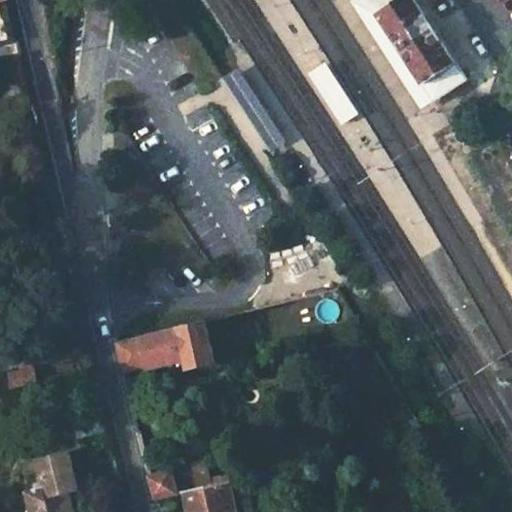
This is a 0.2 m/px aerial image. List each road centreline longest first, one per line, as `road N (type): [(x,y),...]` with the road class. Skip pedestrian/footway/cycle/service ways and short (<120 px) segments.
road 1 (unclassified): [(144,511),(92,248)]
road 2 (residential): [(92,248),(65,179),(28,0)]
road 3 (unclassified): [(92,248),(82,118),(99,0)]
